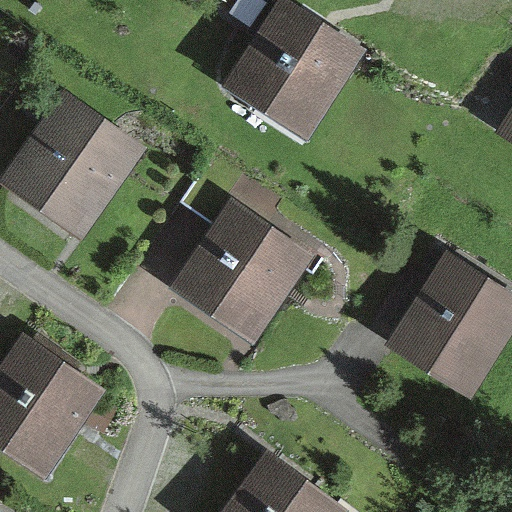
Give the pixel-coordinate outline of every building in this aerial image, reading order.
[(361,46),(286,0),(284,0),(233,75),(307,123),(361,46)] [(149,143),(64,85),(0,172),(0,178),(82,235),(149,143)] [(303,251),(232,202),(182,275),(253,324),(303,251)] [(511,329),(511,289),(446,246),(386,340),(472,395),(511,329)] [(104,387),(22,329),(0,358),(0,441),(46,472),(104,387)] [(345,511),(351,506),(265,447),(216,511),(345,511)]
